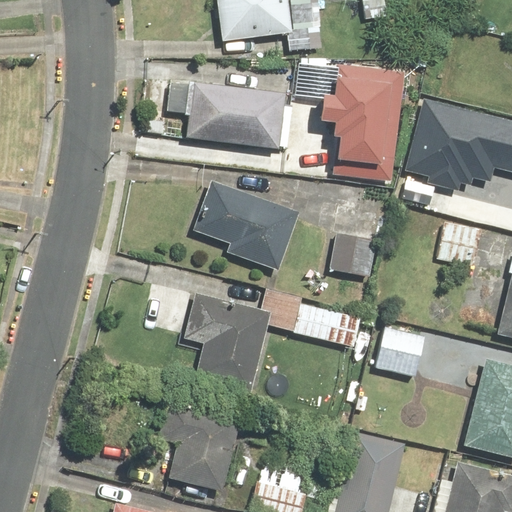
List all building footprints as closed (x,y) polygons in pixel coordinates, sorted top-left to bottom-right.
[(209,0),(214,45),(284,38),(279,0),(209,0)] [(320,52),(315,0),(285,0),(291,55),(320,52)] [(384,20),(381,0),(356,0),(360,24),(384,20)] [(307,66),(306,109),(349,111),(351,67),(307,66)] [(183,119),(181,142),(283,152),(287,109),(280,109),(281,97),(181,87),(178,119),(183,119)] [(511,124),(424,102),(407,168),(470,184),(472,177),(488,182),(493,162),(511,166),(511,124)] [(294,214),(207,183),(189,234),(224,246),(221,253),(274,272),(294,214)] [(470,269),(479,230),(439,221),(431,260),(470,269)] [(372,242),(332,236),(326,276),(367,281),(372,242)] [(511,252),(509,252),(491,337),(511,340),(511,252)] [(267,313),(152,284),(142,325),(180,334),(178,341),(197,345),(187,382),(246,397),(267,313)] [(295,304),(287,335),(347,351),(355,319),(295,304)] [(377,327),(367,370),(409,380),(419,338),(377,327)] [(511,462),(511,368),(478,361),(457,449),(511,462)] [(213,495),(233,421),(163,401),(152,442),(169,447),(160,480),(213,495)] [(326,511),(385,511),(400,445),(343,434),(326,511)] [(300,472),(258,461),(245,511),(297,511),(302,495),(295,493),(300,472)] [(507,511),(511,492),(511,479),(450,465),(439,511),(507,511)]
